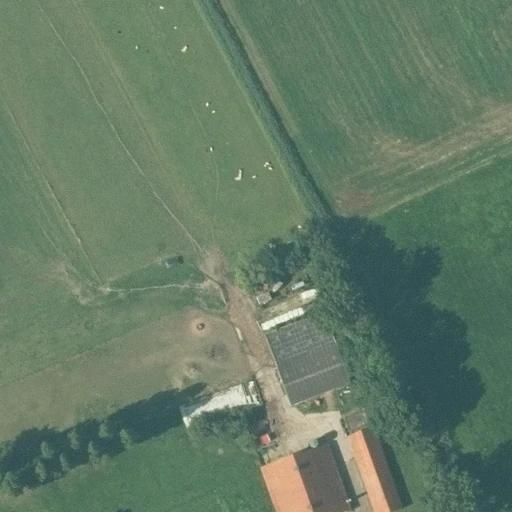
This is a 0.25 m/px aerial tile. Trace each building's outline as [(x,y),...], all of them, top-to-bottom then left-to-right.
[(330,308),(268,330),(296,406),(357,383),(330,308)] [(243,386),(182,405),(188,425),(249,407),(243,386)] [(393,412),(389,397),(365,405),(370,420),(393,412)] [(398,511),(404,510),(375,428),(347,438),(373,511),(398,511)] [(349,511),(352,511),(328,445),(261,469),(275,511),(349,511)]
